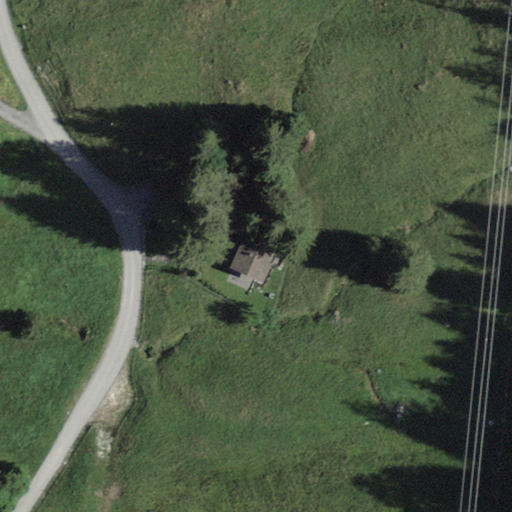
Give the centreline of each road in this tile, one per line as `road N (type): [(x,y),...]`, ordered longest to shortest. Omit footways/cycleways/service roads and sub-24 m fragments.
road 1 (residential): [(38,511),(138,329),(144,275),(138,239),(70,145)]
road 2 (residential): [(70,145),(17,54),(0,0)]
